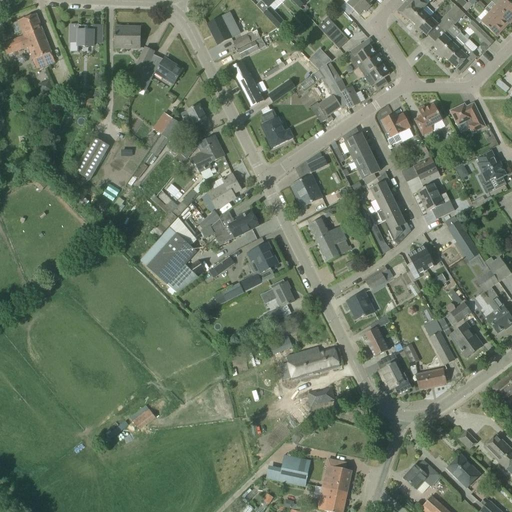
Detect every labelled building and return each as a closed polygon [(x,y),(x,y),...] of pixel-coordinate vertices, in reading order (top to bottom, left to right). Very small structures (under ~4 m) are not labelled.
[(250,0),(245,0),(244,2),(256,14),(261,10),(250,0)] [(291,0),(300,9),(307,2),(305,0),(291,0)] [(365,13),(368,9),(358,0),(351,0),(347,5),(359,16),(363,11),(365,13)] [(358,0),(368,9),(372,6),(370,4),(373,0),(358,0)] [(411,21),(426,6),(427,5),(421,0),(407,0),(403,5),(408,9),(403,14),(411,21)] [(470,0),(462,8),(466,12),(476,2),(474,0),(470,0)] [(510,20),(511,17),(511,6),(505,0),(493,0),(492,2),(496,6),(510,20)] [(417,31),(430,18),(433,14),(426,6),(411,21),(415,26),(413,28),(417,31)] [(438,25),(441,29),(459,10),(455,6),(438,25)] [(496,6),(488,14),(503,29),(509,23),(508,22),(510,20),(496,6)] [(285,23),(271,8),(264,15),(277,30),(285,23)] [(438,56),(456,37),(448,30),(463,14),(459,10),(441,29),(446,33),(433,46),(437,51),(435,53),(438,56)] [(221,18),(207,25),(218,45),(227,41),(230,39),(241,34),(231,13),(221,18)] [(18,22),(11,24),(15,34),(22,31),(23,36),(0,44),(4,55),(28,46),(37,70),(55,63),(36,14),(18,21),(18,22)] [(498,34),(503,29),(488,14),(481,22),(495,36),(497,33),(498,34)] [(332,42),(342,33),(327,18),(318,27),(332,42)] [(427,37),(438,25),(430,18),(417,31),(420,34),(422,32),(427,37)] [(472,22),(468,26),(489,47),(493,42),(472,22)] [(78,52),(78,47),(93,47),(93,31),(79,31),(79,26),(70,26),(70,52),(78,52)] [(140,50),(140,28),(131,27),(131,30),(116,30),(116,47),(130,47),(130,50),(140,50)] [(257,31),(233,42),(237,50),(260,38),(257,31)] [(342,33),(332,42),(339,49),(349,40),(342,33)] [(457,38),(456,37),(438,56),(442,60),(444,58),(448,61),(463,45),(456,38),(457,38)] [(262,39),(238,51),(241,58),(265,46),(262,39)] [(355,70),(358,68),(376,56),(370,46),(365,50),(361,45),(351,52),(352,54),(347,57),(355,70)] [(471,52),(463,45),(448,61),(456,69),(461,64),(465,69),(475,59),(469,54),(471,52)] [(139,88),(149,65),(154,55),(153,55),(154,53),(145,49),(136,71),(133,85),(139,88)] [(319,50),(309,61),(319,71),(321,69),(331,62),(319,50)] [(364,78),(365,79),(369,76),(383,66),(379,60),(382,58),(379,54),(376,56),(358,68),(364,78)] [(301,57),(298,60),(312,74),(315,71),(301,57)] [(172,85),(182,71),(165,59),(155,74),(172,85)] [(239,65),(230,69),(239,87),(240,86),(239,85),(251,79),(253,81),(254,80),(244,62),(239,65)] [(139,88),(137,93),(143,96),(145,92),(146,92),(156,68),(149,65),(139,88)] [(389,75),(383,66),(369,76),(365,79),(371,88),(374,86),(377,91),(388,84),(384,79),(389,75)] [(240,86),(239,87),(250,108),(259,104),(263,101),(265,101),(254,80),(253,81),(251,79),(239,85),(240,86)] [(339,92),(341,94),(349,110),(355,107),(346,90),(347,89),(341,79),(335,83),(340,92),(339,92)] [(273,104),(295,88),(290,80),(268,96),(273,104)] [(351,87),(347,89),(346,90),(355,107),(360,104),(355,95),(351,87)] [(343,113),(349,110),(341,94),(339,92),(318,104),(317,103),(310,108),(321,124),(328,119),(327,117),(341,108),(343,113)] [(88,99),(86,110),(96,112),(98,100),(88,99)] [(464,104),(450,112),(457,126),(466,122),(472,134),(485,127),(474,104),(466,107),(464,104)] [(421,117),(415,120),(423,136),(433,131),(431,127),(442,121),(442,120),(444,119),(440,112),(438,113),(434,105),(422,111),(421,108),(418,110),(421,117)] [(193,125),(206,119),(199,106),(187,112),(187,113),(181,116),(184,122),(190,119),(193,125)] [(284,135),(272,111),(262,117),(265,124),(262,126),(272,148),(292,138),(289,132),(284,135)] [(161,136),(172,119),(164,113),(153,130),(161,136)] [(382,121),(389,134),(385,136),(390,147),(401,141),(398,134),(410,128),(403,114),(397,117),(396,114),(382,121)] [(150,153),(155,156),(157,158),(168,141),(171,143),(182,126),(181,125),(184,121),(175,115),(172,119),(161,136),(150,153)] [(345,143),(349,152),(366,144),(361,135),(345,143)] [(90,181),(109,147),(93,138),(75,172),(90,181)] [(202,153),(192,158),(199,174),(205,171),(207,174),(203,175),(206,180),(213,177),(209,169),(210,168),(209,164),(224,156),(220,149),(218,150),(212,138),(198,145),(202,153)] [(180,153),(175,158),(182,164),(185,160),(186,160),(197,148),(190,141),(185,147),(181,142),(175,149),(180,153)] [(370,153),(366,144),(349,152),(354,161),(370,153)] [(495,178),(497,180),(506,176),(500,163),(496,165),(494,160),(495,159),(491,152),(477,159),(479,163),(477,164),(486,183),(495,178)] [(150,153),(144,162),(149,165),(150,166),(152,164),(156,159),(154,157),(155,156),(150,153)] [(358,170),(375,162),(370,153),(354,161),(358,170)] [(323,158),(308,166),(312,173),(327,165),(323,158)] [(418,177),(436,169),(431,159),(413,167),(418,177)] [(375,162),(358,170),(363,180),(379,172),(375,162)] [(436,169),(418,177),(422,186),(440,177),(436,169)] [(216,210),(236,198),(233,194),(241,190),(232,175),(222,181),(225,185),(208,195),(216,210)] [(304,207),(322,198),(311,176),(291,186),(295,195),(298,194),(304,207)] [(370,203),(376,200),(390,194),(384,183),(380,185),(377,178),(365,184),(366,186),(365,186),(368,194),(367,198),(370,203)] [(362,187),(359,182),(351,186),(355,192),(362,187)] [(433,184),(417,192),(427,213),(443,205),(443,204),(449,201),(445,193),(439,197),(433,184)] [(163,193),(159,198),(167,206),(179,217),(199,195),(193,190),(178,207),(163,193)] [(381,211),(395,204),(390,194),(376,200),(381,211)] [(381,211),(377,213),(382,223),(386,221),(400,214),(395,204),(381,211)] [(236,219),(237,221),(224,228),(220,219),(211,227),(220,245),(259,226),(251,211),(236,219)] [(204,232),(220,219),(215,212),(199,226),(204,232)] [(386,221),(387,223),(384,224),(392,240),(397,246),(406,237),(401,233),(399,227),(405,225),(400,214),(386,221)] [(365,218),(371,228),(376,226),(371,215),(369,216),(365,218)] [(140,261),(147,267),(177,294),(199,278),(185,265),(196,252),(191,247),(197,241),(178,218),(140,261)] [(454,218),(445,223),(448,229),(447,229),(468,262),(479,254),(459,222),(458,223),(454,218)] [(351,251),(339,228),(329,233),(322,219),(308,226),(326,263),(351,251)] [(371,228),(379,246),(385,243),(376,226),(371,228)] [(262,273),(278,265),(273,255),(271,256),(266,245),(247,254),(252,263),(256,261),(262,273)] [(416,251),(427,271),(435,266),(425,247),(424,247),(422,245),(417,250),(417,251),(416,251)] [(418,275),(427,271),(416,251),(415,252),(413,250),(408,255),(408,256),(418,275)] [(380,275),(366,283),(371,292),(386,283),(386,282),(393,278),(395,280),(401,276),(402,279),(407,277),(399,264),(405,261),(403,258),(404,258),(402,255),(398,255),(397,256),(378,272),(380,275)] [(230,257),(213,269),(218,276),(235,264),(230,257)] [(491,258),(485,263),(490,271),(489,271),(497,283),(510,273),(499,258),(493,262),(491,258)] [(349,272),(359,267),(355,259),(345,264),(349,272)] [(489,271),(475,281),(484,293),(497,283),(489,271)] [(257,273),(240,281),(245,292),(262,284),(257,273)] [(444,275),(434,278),(437,285),(447,282),(444,275)] [(270,287),(271,290),(260,296),(265,306),(277,300),(281,308),(294,302),(288,290),(290,289),(287,283),(285,283),(283,280),(270,287)] [(214,298),(218,306),(244,293),(240,285),(214,298)] [(454,289),(449,294),(457,304),(462,299),(454,289)] [(364,318),(374,313),(364,293),(346,302),(355,320),(363,316),(364,318)] [(511,324),(511,319),(498,299),(490,304),(495,311),(486,317),(497,332),(506,326),(507,328),(511,324)] [(457,324),(472,314),(464,303),(449,313),(457,324)] [(279,310),(260,319),(265,328),(284,318),(279,310)] [(380,328),(390,323),(386,316),(377,321),(380,328)] [(440,333),(442,332),(436,321),(424,327),(444,366),(454,361),(440,333)] [(466,358),(482,346),(466,325),(450,336),(466,358)] [(363,336),(362,337),(364,342),(366,341),(369,347),(383,339),(377,328),(363,335),(363,336)] [(273,355),(292,347),(288,338),(269,346),(273,355)] [(389,351),(383,339),(369,347),(371,352),(370,353),(373,359),(389,351)] [(412,345),(402,349),(410,364),(416,362),(416,363),(419,361),(412,345)] [(286,358),(293,380),(340,367),(334,349),(319,353),(317,349),(286,358)] [(394,354),(388,358),(392,366),(394,365),(398,362),(394,354)] [(394,365),(379,372),(388,390),(394,387),(398,395),(411,389),(404,374),(399,376),(394,365)] [(420,390),(446,385),(443,370),(417,375),(420,390)] [(511,370),(491,388),(503,402),(511,394),(511,370)] [(323,390),(323,391),(317,393),(316,392),(307,394),(311,408),(335,402),(332,388),(323,390)] [(139,431),(156,419),(149,409),(132,422),(139,431)] [(469,450),(477,443),(466,431),(458,439),(469,450)] [(511,464),(511,450),(496,435),(483,448),(506,470),(511,464)] [(278,483),(304,488),(310,461),(284,455),(278,483)] [(479,476),(460,456),(447,469),(467,488),(479,476)] [(415,465),(403,478),(417,490),(417,489),(422,494),(426,490),(421,485),(424,482),(430,486),(431,486),(439,477),(422,461),(417,467),(415,465)] [(347,493),(352,472),(326,466),(321,488),(323,488),(347,493)] [(342,511),(347,493),(323,488),(318,510),(324,511),(342,511)] [(266,495),(264,494),(261,499),(263,501),(256,511),(263,511),(269,504),(269,505),(273,498),(267,494),(266,495)] [(448,511),(432,497),(420,510),(422,511),(448,511)] [(484,507),(479,511),(501,511),(489,501),(489,502),(485,498),(480,504),(484,507)] [(283,507),(292,510),(292,508),(296,509),(297,505),(293,504),(294,503),(285,500),(283,507)]
